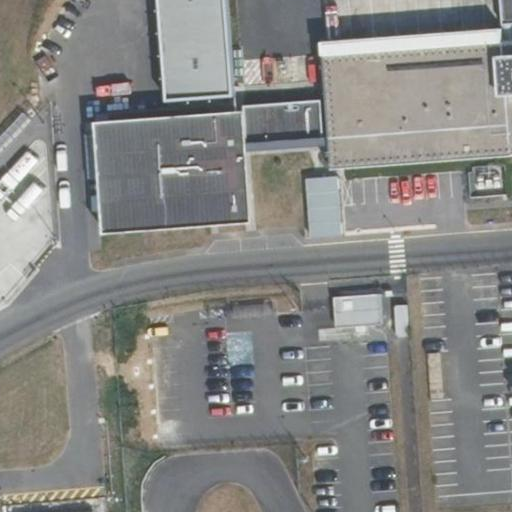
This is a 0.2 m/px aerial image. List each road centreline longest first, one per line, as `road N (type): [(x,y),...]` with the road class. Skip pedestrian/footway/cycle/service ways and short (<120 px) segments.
road 1 (unknown): [(352,421),(218,424),(204,412),(196,321)]
road 2 (unknown): [(511,482),(501,477),(479,279)]
road 3 (unknown): [(183,511),(191,482),(234,461),(262,461),(279,472),(297,511)]
